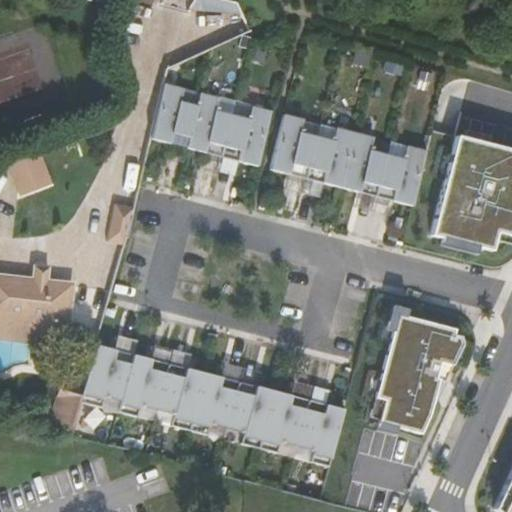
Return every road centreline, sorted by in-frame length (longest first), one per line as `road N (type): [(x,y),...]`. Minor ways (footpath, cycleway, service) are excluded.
road 1 (residential): [(511,307),(337,257)]
road 2 (residential): [(176,214),(337,257)]
road 3 (residential): [(314,345),(156,303)]
road 4 (residential): [(511,374),(454,511)]
